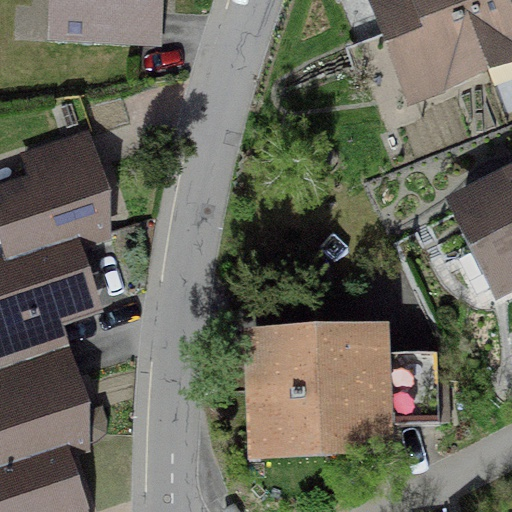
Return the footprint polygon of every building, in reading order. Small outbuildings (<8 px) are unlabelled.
[(63,0),(63,8),(50,7),(48,38),(152,43),(154,0),(63,0)] [(485,68),(458,0),(375,0),(413,96),(427,90),(485,68)] [(511,0),(458,0),(485,68),(511,57),(511,0)] [(0,204),(0,269),(87,240),(102,235),(92,206),(102,202),(82,139),(25,158),(30,175),(36,173),(40,185),(0,198),(0,200),(1,204),(0,204)] [(510,283),(511,281),(511,181),(461,208),(481,249),(490,245),(510,283)] [(0,340),(10,368),(59,352),(49,324),(92,310),(82,279),(98,273),(87,240),(0,269),(0,340)] [(373,347),(260,351),(264,447),(377,442),(376,426),(373,364),(373,347)] [(49,457),(81,446),(72,417),(82,414),(62,351),(59,352),(10,368),(19,397),(0,402),(0,473),(0,474),(49,457)] [(431,361),(373,364),(376,426),(436,424),(434,365),(431,361)] [(59,487),(49,457),(0,474),(0,473),(0,511),(78,511),(70,483),(59,487)]
